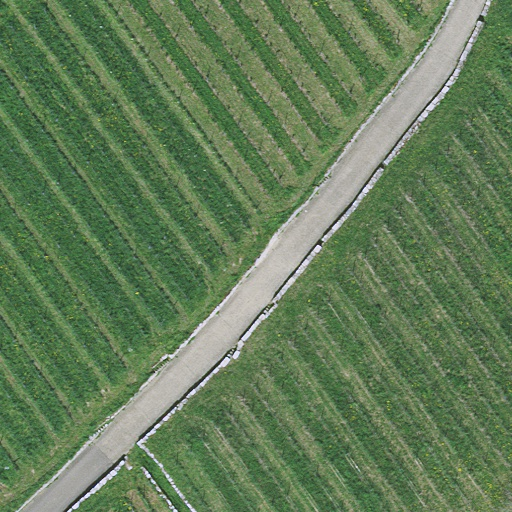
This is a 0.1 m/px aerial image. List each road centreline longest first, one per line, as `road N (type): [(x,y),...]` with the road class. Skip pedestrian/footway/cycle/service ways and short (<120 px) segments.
road 1 (unclassified): [(459,0),(320,204),(40,511)]
road 2 (trunk): [(511,186),(14,511)]
